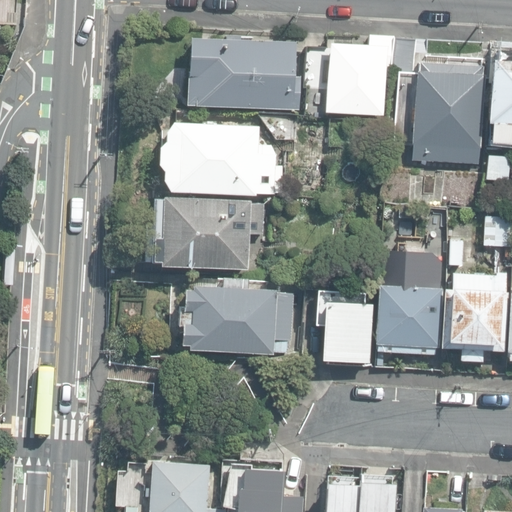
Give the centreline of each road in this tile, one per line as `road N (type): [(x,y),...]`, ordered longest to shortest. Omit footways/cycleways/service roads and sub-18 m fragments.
road 1 (secondary): [(70,88),(44,511)]
road 2 (unclassified): [(332,411),(511,421)]
